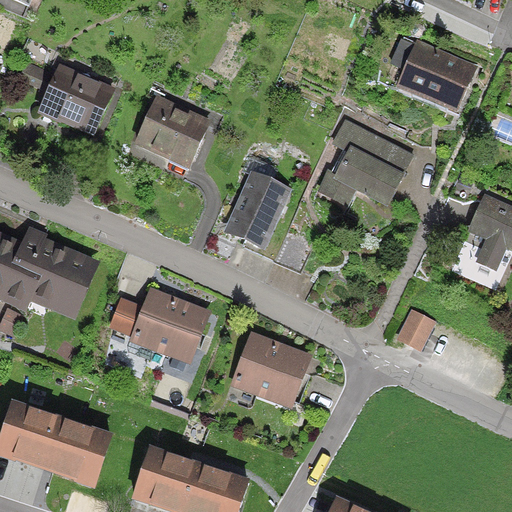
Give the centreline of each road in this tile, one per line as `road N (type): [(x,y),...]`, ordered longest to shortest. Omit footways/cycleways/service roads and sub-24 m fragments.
road 1 (residential): [(0,181),(180,256),(370,352)]
road 2 (residential): [(288,511),(376,355)]
road 3 (residential): [(436,197),(370,352)]
road 4 (residential): [(376,355),(511,417)]
